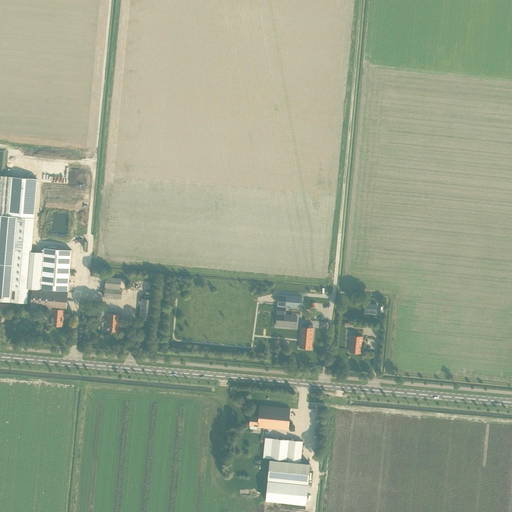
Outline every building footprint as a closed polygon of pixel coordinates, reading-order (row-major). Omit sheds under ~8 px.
[(34,218),(37,179),(3,176),(0,216),(34,218)] [(0,301),(27,303),(27,302),(31,303),(31,308),(52,310),(51,326),(63,327),(64,318),(64,317),(63,317),(63,314),(64,315),(64,314),(64,310),(64,307),(67,308),(67,307),(68,292),(68,291),(71,250),(44,248),(44,253),(31,252),(34,218),(0,216),(0,218),(0,301)] [(105,277),(104,297),(121,299),(122,290),(126,290),(127,279),(105,277)] [(278,294),(276,326),(296,327),(297,317),(285,316),(286,307),(301,308),(302,296),(278,294)] [(139,319),(151,320),(154,300),(141,298),(139,319)] [(365,304),(365,313),(376,314),(384,314),(385,305),(377,304),(365,304)] [(322,323),(323,314),(307,313),(307,322),(322,323)] [(106,331),(118,332),(120,315),(108,314),(106,331)] [(301,326),(299,348),(311,349),(313,328),(312,327),(313,324),(305,323),(305,327),(301,326)] [(363,337),(350,336),(349,352),(361,354),(363,337)] [(314,428),(317,406),(309,405),(306,427),(314,428)] [(250,416),(249,425),(258,426),(257,428),(288,430),(290,408),(259,406),(258,417),(250,416)] [(303,441),(265,438),(265,443),(263,458),(287,460),(287,462),(270,460),(266,500),(306,505),(310,464),(301,463),(303,441)]
